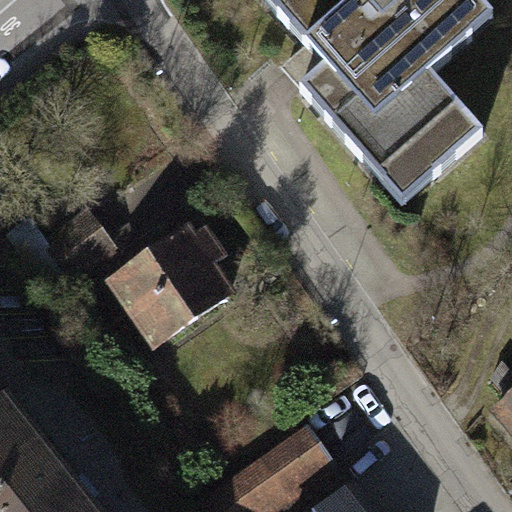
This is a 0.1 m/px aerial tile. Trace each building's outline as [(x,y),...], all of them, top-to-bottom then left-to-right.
[(259,0),(319,70),(289,96),(401,226),(507,136),(448,66),(496,25),(474,0),(259,0)] [(89,222),(41,255),(69,295),(117,261),(89,222)] [(189,236),(119,283),(169,358),(239,311),(189,236)] [(0,511),(80,511),(0,411),(0,511)] [(317,424),(211,508),(214,511),(282,511),(347,461),(317,424)] [(375,511),(347,478),(305,511),(375,511)]
